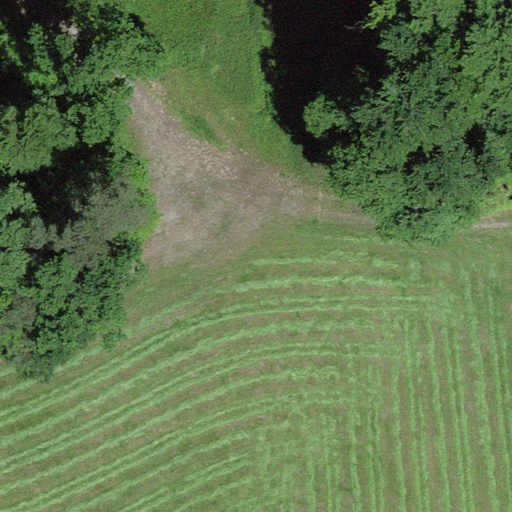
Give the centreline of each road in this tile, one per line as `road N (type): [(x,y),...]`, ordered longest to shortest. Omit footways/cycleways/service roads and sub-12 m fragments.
road 1 (track): [(225,156),(357,214),(511,195)]
road 2 (track): [(0,327),(111,276),(225,156)]
road 3 (track): [(225,156),(37,0)]
